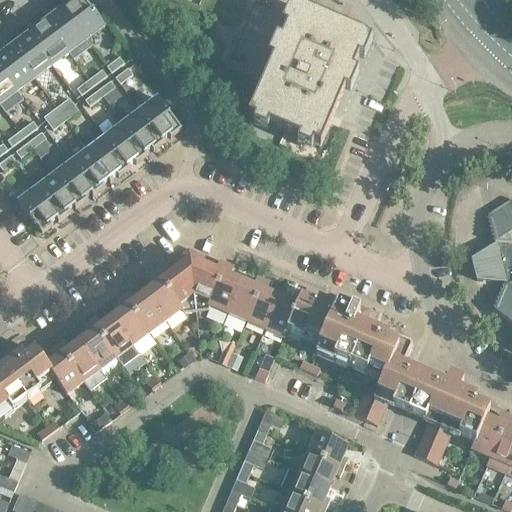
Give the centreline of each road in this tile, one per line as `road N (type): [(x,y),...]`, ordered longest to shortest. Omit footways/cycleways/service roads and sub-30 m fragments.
road 1 (residential): [(85,511),(62,502),(55,470),(204,374),(392,453)]
road 2 (unclassified): [(342,258),(387,138),(428,82)]
road 3 (residential): [(42,304),(190,189)]
road 4 (unclassified): [(342,258),(190,189)]
road 5 (unclassified): [(419,275),(420,198),(439,157),(456,143)]
road 6 (residential): [(392,453),(399,412),(434,334),(443,330)]
